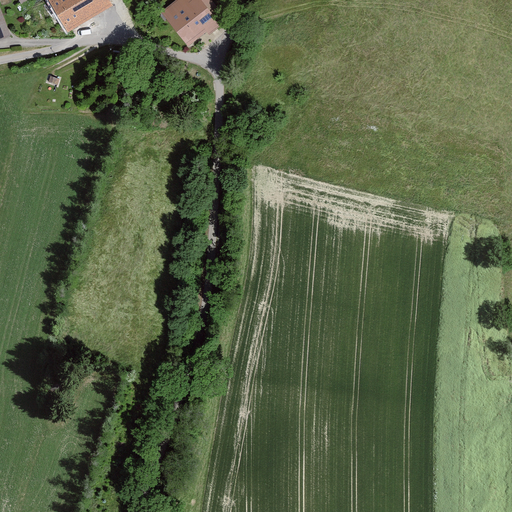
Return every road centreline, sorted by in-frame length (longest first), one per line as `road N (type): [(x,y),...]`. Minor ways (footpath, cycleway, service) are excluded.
road 1 (unclassified): [(136,511),(199,296),(221,133),(221,62)]
road 2 (unclassified): [(221,62),(142,43),(87,41),(0,62)]
